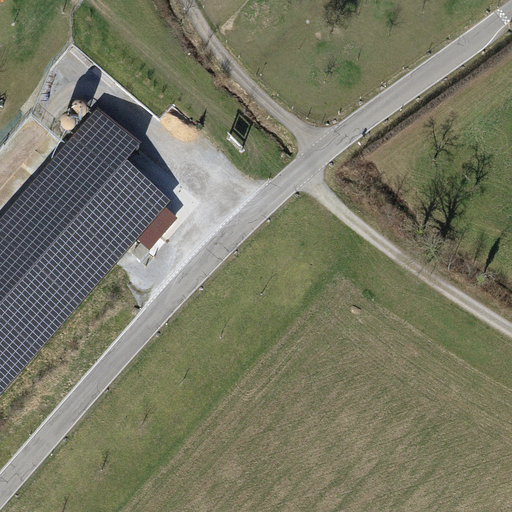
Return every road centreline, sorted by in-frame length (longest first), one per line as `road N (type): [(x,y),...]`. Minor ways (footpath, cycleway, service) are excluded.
road 1 (tertiary): [(511,11),(270,196),(179,286),(0,491)]
road 2 (track): [(511,330),(298,173)]
road 3 (track): [(322,152),(231,64),(189,0)]
